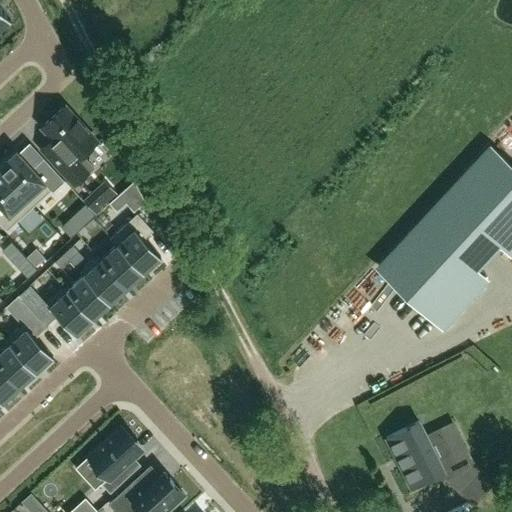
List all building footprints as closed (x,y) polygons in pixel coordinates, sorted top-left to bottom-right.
[(0,28),(9,20),(10,21),(11,20),(0,8),(0,28)] [(97,141),(64,106),(42,126),(52,138),(41,148),(49,156),(75,185),(93,168),(82,155),(97,141)] [(511,225),(511,168),(491,149),(380,268),(442,325),(484,279),(473,268),(511,225)] [(16,150),(0,165),(0,169),(34,206),(51,190),(52,192),(64,180),(46,161),(35,171),(16,150)] [(34,206),(0,169),(0,223),(6,231),(34,206)] [(109,203),(117,211),(126,203),(134,211),(145,201),(134,180),(109,203)] [(96,213),(110,201),(98,188),(84,200),(96,213)] [(137,213),(110,238),(116,244),(117,243),(143,273),(161,256),(144,238),(153,230),(137,213)] [(90,232),(99,224),(93,218),(84,226),(90,232)] [(78,230),(72,223),(64,230),(70,237),(78,230)] [(2,250),(27,278),(37,269),(11,241),(2,250)] [(100,258),(99,259),(126,288),(143,273),(117,243),(116,244),(100,258)] [(73,245),(64,253),(69,259),(78,251),(73,245)] [(27,257),(35,267),(44,258),(36,249),(27,257)] [(64,253),(55,262),(60,268),(69,259),(64,253)] [(98,255),(79,272),(82,275),(83,274),(110,303),(126,288),(99,259),(100,258),(98,255)] [(67,289),(66,290),(93,319),(110,303),(83,274),(67,289)] [(93,319),(66,290),(67,289),(64,286),(46,303),(57,315),(75,335),(93,319)] [(277,295),(286,310),(296,305),(286,290),(277,295)] [(18,295),(7,306),(23,323),(23,324),(34,335),(45,325),(18,295)] [(35,313),(47,325),(57,315),(46,303),(35,313)] [(23,324),(5,340),(8,343),(35,372),(53,356),(34,335),(23,324)] [(35,372),(8,343),(0,350),(0,367),(19,387),(35,372)] [(0,400),(2,403),(19,387),(0,367),(0,400)] [(426,435),(419,421),(386,437),(411,487),(442,472),(445,478),(461,471),(439,428),(426,435)] [(133,456),(142,448),(121,425),(88,456),(108,478),(101,484),(110,493),(141,464),(133,456)] [(493,481),(480,470),(461,492),(473,503),(493,481)] [(113,503),(121,511),(165,511),(185,494),(164,472),(161,475),(153,482),(145,473),(113,503)] [(85,498),(70,511),(96,511),(97,511),(85,498)]
